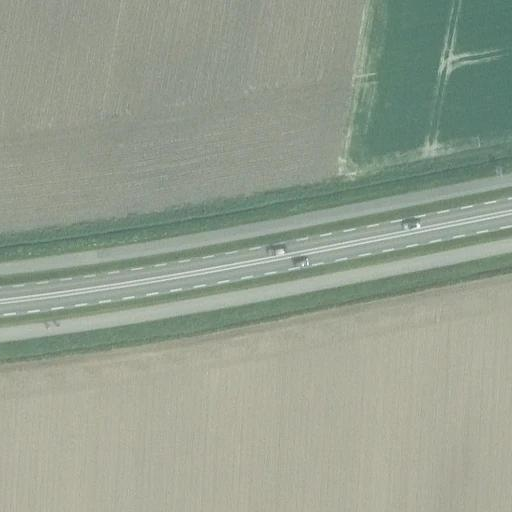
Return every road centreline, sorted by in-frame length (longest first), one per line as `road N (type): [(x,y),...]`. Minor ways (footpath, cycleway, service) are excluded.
road 1 (unclassified): [(511,248),(0,337)]
road 2 (unclassified): [(0,270),(235,237),(511,183)]
road 3 (primary): [(0,302),(511,217)]
